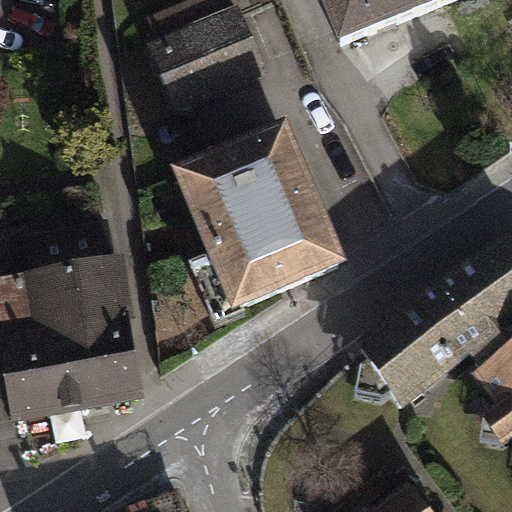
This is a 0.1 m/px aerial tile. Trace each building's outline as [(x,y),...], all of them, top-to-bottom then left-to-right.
[(181,108),(259,75),(225,0),(212,0),(187,11),(198,35),(157,52),(181,108)] [(342,47),(459,0),(322,0),(328,13),(342,47)] [(236,312),(339,269),(285,138),(182,181),(236,312)] [(117,266),(114,266),(106,227),(27,242),(34,281),(0,287),(0,338),(15,422),(142,399),(117,266)] [(402,434),(511,355),(511,264),(509,259),(406,327),(358,371),(402,434)] [(511,365),(471,397),(497,431),(481,443),(504,473),(511,467),(511,365)] [(423,511),(412,497),(390,511),(423,511)]
